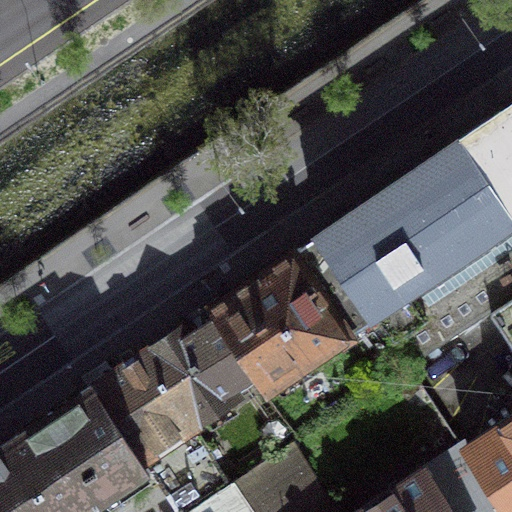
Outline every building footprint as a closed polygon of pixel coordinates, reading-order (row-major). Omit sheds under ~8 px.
[(511,101),(317,231),(368,306),(391,339),(511,258),(511,101)] [(368,306),(317,231),(207,305),(214,316),(252,371),(265,391),(349,334),(342,324),(368,306)] [(511,511),(511,294),(489,309),(495,318),(511,343),(511,414),(466,445),(511,511)] [(252,371),(214,316),(194,330),(187,319),(143,347),(192,422),(238,393),(232,384),(252,371)] [(192,422),(143,347),(133,354),(135,356),(128,360),(110,372),(93,382),(151,470),(178,511),(184,511),(229,482),(222,470),(209,478),(179,431),(192,422)] [(151,470),(93,382),(12,435),(63,511),(74,511),(85,506),(89,510),(151,470)] [(63,511),(12,435),(1,443),(0,443),(0,511),(63,511)] [(309,511),(325,502),(289,443),(229,482),(184,511),(309,511)] [(511,511),(466,445),(446,458),(441,452),(354,511),(511,511)]
